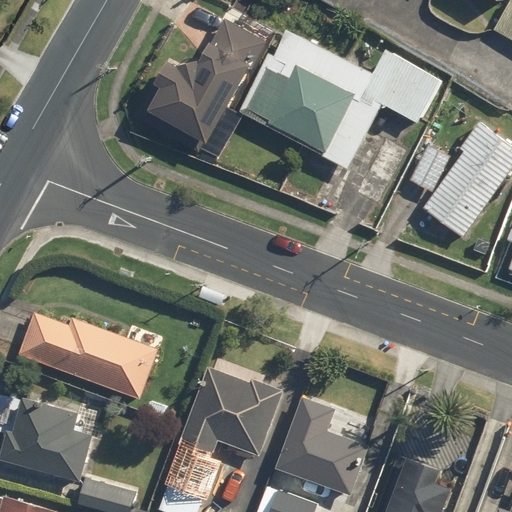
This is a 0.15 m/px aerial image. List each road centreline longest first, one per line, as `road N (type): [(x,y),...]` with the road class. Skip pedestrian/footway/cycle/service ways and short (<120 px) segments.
road 1 (residential): [(511,355),(10,166)]
road 2 (tertiary): [(10,166),(105,0)]
